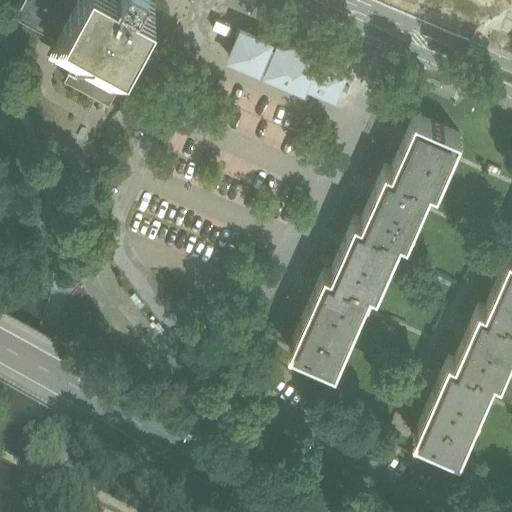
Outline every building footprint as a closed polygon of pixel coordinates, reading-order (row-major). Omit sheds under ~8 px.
[(21,0),(15,12),(56,34),(52,41),(77,54),(64,77),(109,101),(133,58),(126,54),(154,0),(21,0)] [(289,43),(283,44),(277,41),(276,45),(270,42),(271,39),(241,26),(228,55),(303,88),(304,87),(315,61),(316,58),(298,50),(300,45),(295,43),(289,43)] [(344,73),(315,61),(304,87),(335,101),(348,72),(345,71),(344,73)] [(460,132),(415,113),(392,166),(430,183),(437,186),(460,132)] [(392,166),(385,164),(361,217),(400,234),(407,237),(430,183),(392,166)] [(361,217),(355,215),(331,268),(370,286),(376,288),(400,234),(361,217)] [(511,251),(509,251),(486,305),(511,316),(511,251)] [(331,268),(325,266),(293,337),(298,339),(294,347),(335,365),(370,286),(331,268)] [(511,316),(486,305),(479,302),(455,356),(494,373),(501,376),(511,350),(511,316)] [(449,353),(418,424),(422,426),(418,435),(459,453),(494,373),(455,356),(449,353)]
